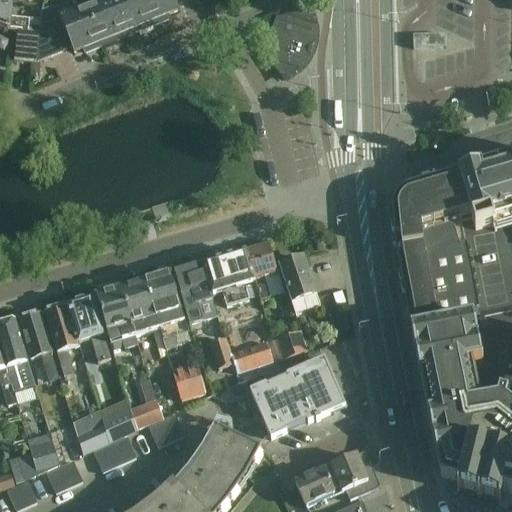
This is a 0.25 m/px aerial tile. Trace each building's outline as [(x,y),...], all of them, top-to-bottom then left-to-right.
[(53,0),(43,4),(38,23),(37,37),(61,27),(72,55),(82,51),(84,55),(100,49),(84,10),(69,16),(63,0),(53,0)] [(97,0),(99,4),(84,10),(100,49),(126,39),(109,0),(97,0)] [(109,0),(126,39),(152,28),(139,0),(109,0)] [(139,0),(152,28),(169,22),(167,17),(177,13),(171,0),(139,0)] [(0,30),(17,32),(13,63),(34,65),(37,37),(38,23),(9,20),(11,3),(0,2),(0,30)] [(311,39),(311,32),(308,15),(295,18),(292,18),(292,21),(274,24),(262,58),(283,83),(297,72),(301,66),(304,60),(310,45),(311,39)] [(412,39),(412,52),(445,51),(445,38),(412,39)] [(481,169),(459,176),(471,216),(470,216),(471,216),(470,216),(450,223),(457,247),(465,246),(466,250),(477,310),(458,314),(460,322),(411,334),(420,377),(428,417),(437,461),(441,479),(459,483),(456,492),(500,503),(501,502),(505,503),(510,507),(506,511),(511,511),(511,159),(499,164),(481,169)] [(395,252),(411,332),(410,332),(411,334),(460,322),(458,314),(477,310),(466,250),(465,246),(457,247),(450,223),(470,216),(471,216),(470,216),(471,216),(459,176),(408,192),(400,196),(399,197),(393,206),(393,207),(392,216),(395,252)] [(268,249),(244,256),(253,286),(254,286),(258,302),(269,299),(266,286),(262,287),(260,282),(276,278),(268,249)] [(244,256),(223,262),(232,291),(253,286),(244,256)] [(223,262),(202,269),(211,298),(233,292),(232,291),(223,262)] [(294,318),(319,311),(304,263),(279,271),(294,318)] [(202,269),(196,271),(173,277),(188,327),(217,319),(211,301),(211,298),(202,269)] [(169,279),(145,286),(160,333),(183,326),(169,279)] [(145,286),(120,293),(134,340),(160,333),(145,286)] [(109,347),(134,340),(120,293),(95,300),(109,347)] [(341,295),(332,298),(336,309),(345,306),(341,295)] [(91,302),(67,309),(78,347),(94,342),(99,361),(109,358),(91,302)] [(79,351),(78,347),(67,309),(44,316),(64,382),(75,378),(68,354),(79,351)] [(344,316),(329,320),(332,335),(348,332),(344,316)] [(49,383),(59,381),(40,317),(18,323),(29,363),(42,359),(49,383)] [(15,324),(0,328),(0,352),(14,400),(15,406),(24,404),(20,389),(17,379),(30,375),(27,366),(15,324)] [(271,345),(278,366),(306,356),(299,335),(271,345)] [(218,374),(233,369),(225,343),(210,348),(218,374)] [(230,358),(233,369),(236,378),(273,366),(266,347),(230,358)] [(0,385),(5,403),(14,400),(0,352),(0,385)] [(345,410),(324,363),(287,379),(288,380),(266,390),(265,388),(253,394),(251,395),(271,442),(286,436),(285,434),(307,425),(308,426),(345,410)] [(172,373),(181,404),(205,397),(195,366),(172,373)] [(263,378),(248,385),(253,394),(265,388),(267,388),(263,378)] [(137,433),(162,423),(155,404),(130,414),(137,433)] [(102,428),(108,449),(132,438),(125,417),(102,428)] [(149,432),(158,452),(184,440),(175,420),(149,432)] [(77,439),(83,460),(108,449),(102,428),(77,439)] [(222,511),(229,505),(247,480),(261,453),(219,433),(207,455),(192,476),(176,494),(158,511),(156,511),(222,511)] [(103,477),(136,462),(127,442),(94,457),(103,477)] [(59,471),(52,447),(29,454),(30,458),(37,481),(46,477),(59,471)] [(350,505),(374,495),(366,459),(358,461),(357,460),(330,471),(295,487),(306,511),(341,495),(342,497),(346,495),(350,505)] [(17,462),(7,465),(13,485),(24,482),(17,462)] [(56,498),(83,486),(73,466),(47,478),(56,498)] [(0,493),(12,490),(9,478),(0,480),(0,493)] [(28,486),(7,495),(14,511),(24,511),(37,507),(28,486)]
